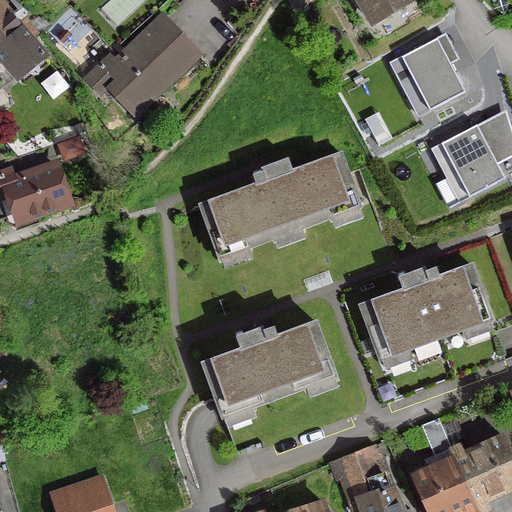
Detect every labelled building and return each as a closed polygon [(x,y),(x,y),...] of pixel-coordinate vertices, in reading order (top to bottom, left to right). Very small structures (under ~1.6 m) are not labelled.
[(357,0),(372,25),(411,2),(410,0),(357,0)] [(0,61),(14,78),(43,55),(28,38),(34,33),(24,21),(19,26),(0,3),(0,61)] [(139,107),(194,55),(161,21),(113,66),(106,59),(85,79),(99,94),(113,80),(116,83),(112,87),(112,93),(119,100),(125,100),(129,97),(139,107)] [(463,92),(437,45),(408,61),(433,108),(463,92)] [(476,126),(433,148),(461,203),(505,180),(476,126)] [(353,203),(335,151),(192,200),(211,252),(353,203)] [(0,197),(7,195),(17,221),(67,203),(53,166),(12,181),(9,171),(0,174),(0,197)] [(467,264),(353,303),(372,356),(485,317),(467,264)] [(327,373),(307,317),(190,357),(209,413),(327,373)] [(437,420),(420,426),(433,456),(449,449),(437,420)] [(454,461),(472,503),(511,484),(511,458),(503,439),(454,461)] [(400,511),(389,488),(391,487),(379,455),(378,456),(374,446),(362,451),(367,467),(337,479),(345,503),(357,499),(361,511),(400,511)] [(337,479),(367,467),(362,451),(331,463),(337,479)] [(411,480),(425,511),(451,511),(472,503),(454,461),(428,473),(424,466),(412,471),(415,478),(411,480)]
